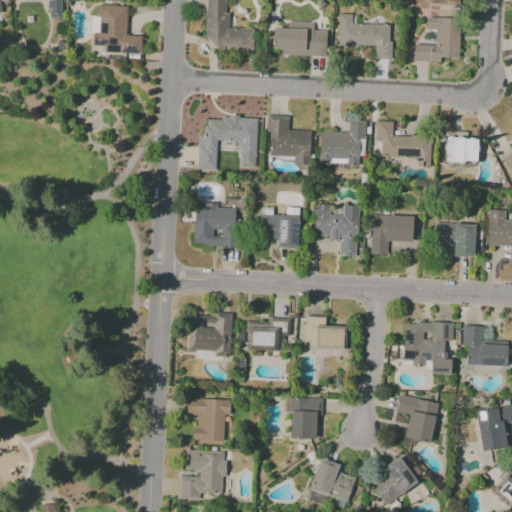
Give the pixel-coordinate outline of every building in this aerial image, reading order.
[(60,0),(60,17),(49,17),(49,0),(60,0)] [(211,39),(203,38),(206,0),(225,0),(225,13),(229,14),(227,29),(253,31),(251,51),(211,47),(211,39)] [(99,6),(127,7),(125,35),(141,36),(140,53),(99,50),(100,46),(93,46),(93,32),(100,33),(101,18),(98,18),(99,6)] [(338,14),(351,15),(351,24),(392,26),(391,59),(374,58),(375,47),(337,46),(338,14)] [(427,18),(460,20),(457,62),(414,60),(415,44),(436,46),(437,30),(426,30),(427,18)] [(273,28),(286,29),(286,21),(313,23),(312,30),(325,31),(324,56),(282,54),(282,49),(272,49),(273,28)] [(197,114),(258,117),(255,174),(238,173),(240,143),(217,142),(216,172),(194,171),(197,114)] [(267,116),(288,117),(287,129),(308,130),(306,167),(292,166),(293,158),(264,156),(267,116)] [(377,122),(394,123),(393,134),(437,137),(435,162),(375,158),(377,122)] [(319,130),(347,131),(347,123),(366,123),(365,157),(361,157),(360,167),(348,167),(348,162),(318,161),(319,130)] [(445,136),(477,138),(476,164),(445,163),(445,136)] [(511,170),(503,158),(511,151),(511,170)] [(192,204),(237,205),(236,249),(191,248),(192,204)] [(316,206),(329,206),(329,214),(342,214),(342,207),(358,207),(356,259),(337,258),(337,239),(315,239),(316,206)] [(489,211),(503,211),(503,221),(511,221),(511,246),(487,245),(489,211)] [(260,215),(298,217),(297,249),(276,249),(277,242),(259,241),(260,215)] [(371,217),(408,217),(408,242),(387,242),(387,255),(370,255),(371,217)] [(437,225),(475,226),(474,257),(436,256),(437,225)] [(190,314),(217,315),(218,313),(232,313),(230,353),(177,351),(178,332),(189,333),(190,314)] [(302,317),(345,320),(342,350),(299,346),(302,317)] [(403,322),(454,324),(453,341),(447,341),(447,359),(451,359),(450,373),(430,373),(431,364),(401,363),(403,322)] [(248,327),(278,329),(277,352),(247,350),(248,327)] [(463,327),(484,327),(483,344),(507,345),(506,367),(465,366),(465,347),(462,347),(463,327)] [(399,396),(436,404),(427,445),(403,440),(408,416),(396,413),(399,396)] [(290,398),(320,400),(320,417),(317,417),(316,441),(288,440),(290,398)] [(186,399),(231,401),(230,417),(225,416),(224,444),(191,442),(192,421),(184,421),(186,399)] [(476,413),(511,406),(511,438),(498,441),(500,449),(483,452),(476,413)] [(184,451),(231,453),(229,500),(178,498),(180,470),(183,470),(184,451)] [(383,468),(400,457),(417,484),(401,494),(397,487),(378,499),(370,485),(387,474),(383,468)] [(321,458),(338,465),(336,470),(355,478),(343,505),(307,489),(321,458)] [(509,472),(511,474),(511,504),(494,491),(509,472)]
